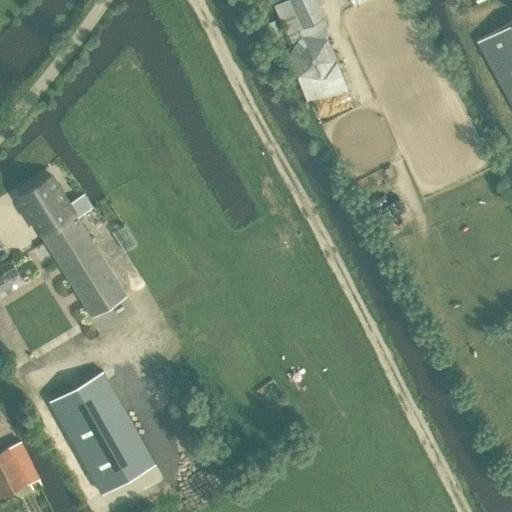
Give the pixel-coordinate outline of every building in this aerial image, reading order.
[(325,16),(317,0),(284,0),(274,5),(293,47),(287,55),(296,78),(306,99),(348,92),(337,62),(338,60),(327,37),(322,36),(323,17),(325,16)] [(511,21),(477,41),(511,105),(511,21)] [(17,196),(41,234),(40,235),(90,316),(125,295),(79,220),(83,218),(81,213),(92,207),(83,193),(69,202),(52,175),(17,196)] [(14,267),(0,274),(0,291),(21,278),(14,267)] [(154,463),(102,370),(50,400),(102,492),(154,463)] [(8,445),(0,449),(0,496),(27,483),(8,445)]
